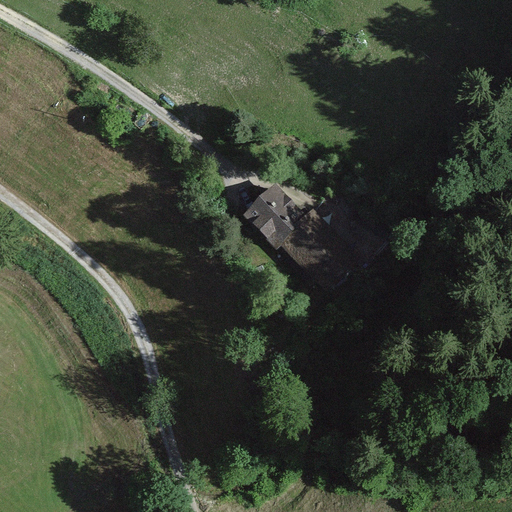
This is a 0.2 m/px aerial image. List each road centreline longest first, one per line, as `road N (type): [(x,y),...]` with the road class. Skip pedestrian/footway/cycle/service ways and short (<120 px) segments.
road 1 (unclassified): [(0,191),(89,262),(119,297),(154,375),(194,511)]
road 2 (track): [(233,173),(0,23)]
